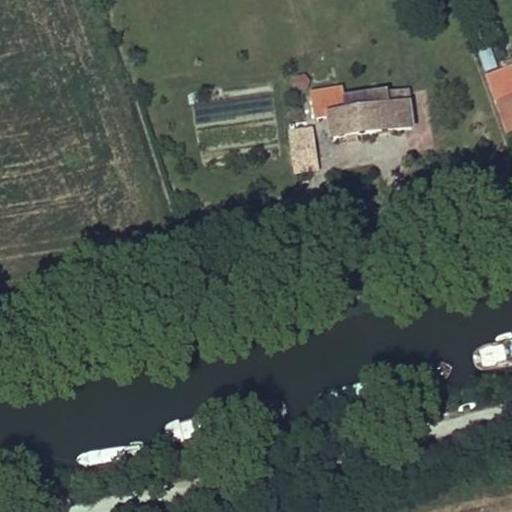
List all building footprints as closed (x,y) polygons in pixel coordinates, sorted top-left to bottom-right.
[(511,67),(489,75),(498,104),(511,99),(511,67)] [(473,70),(447,78),(449,87),(477,80),(473,70)] [(493,102),(485,78),(477,80),(481,94),(482,93),(486,104),(493,102)] [(344,87),(313,91),(317,119),(331,118),(334,141),(425,127),(422,104),(418,105),(417,100),(421,100),(420,88),(380,94),(379,87),(371,88),(372,95),(345,99),(344,87)] [(511,99),(498,104),(508,133),(511,131),(511,99)] [(311,130),(292,133),(298,171),(317,169),(311,130)] [(313,221),(301,222),(306,247),(317,245),(313,221)] [(190,226),(179,230),(186,250),(197,247),(190,226)]
